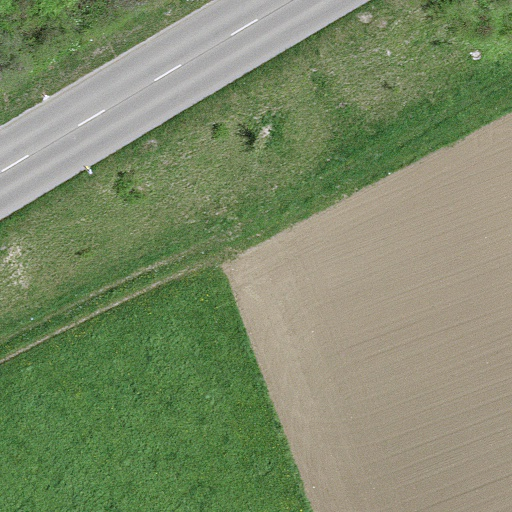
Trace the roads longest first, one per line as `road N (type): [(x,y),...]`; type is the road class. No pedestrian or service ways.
road 1 (primary): [(0,170),(297,0)]
road 2 (track): [(0,350),(157,263)]
